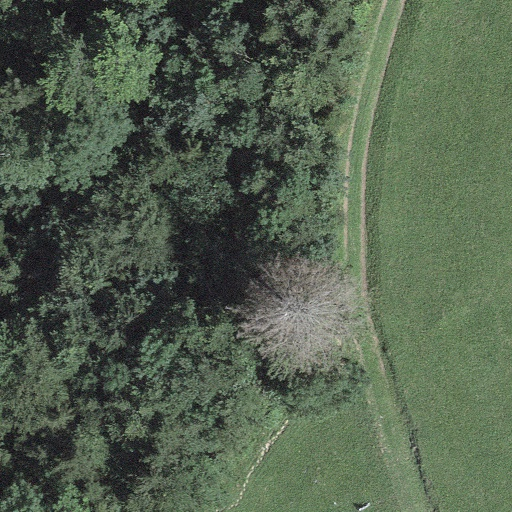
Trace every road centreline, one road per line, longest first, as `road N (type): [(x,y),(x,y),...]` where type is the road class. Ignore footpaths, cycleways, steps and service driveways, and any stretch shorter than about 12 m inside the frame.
road 1 (track): [(398,0),(355,149),(353,306)]
road 2 (track): [(353,306),(419,511)]
